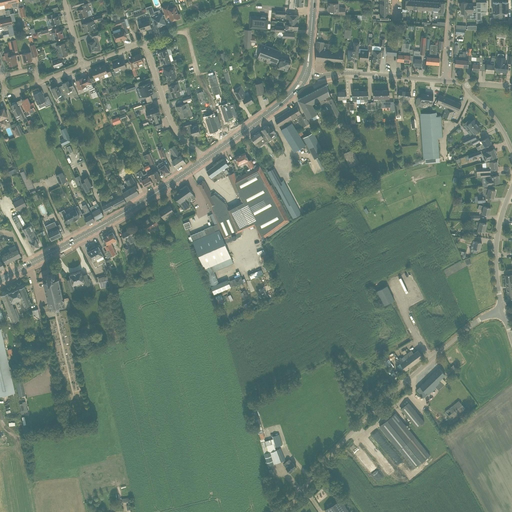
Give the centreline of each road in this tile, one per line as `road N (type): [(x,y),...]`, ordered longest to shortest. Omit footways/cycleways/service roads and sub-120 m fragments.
road 1 (unclassified): [(283,511),(378,406),(476,321),(498,313)]
road 2 (secondary): [(0,280),(204,159)]
road 3 (residential): [(204,159),(173,127),(142,45),(82,65)]
road 4 (residential): [(444,81),(303,71)]
road 5 (secondary): [(204,159),(274,108),(303,71)]
road 6 (unclassified): [(498,313),(494,254),(511,187)]
